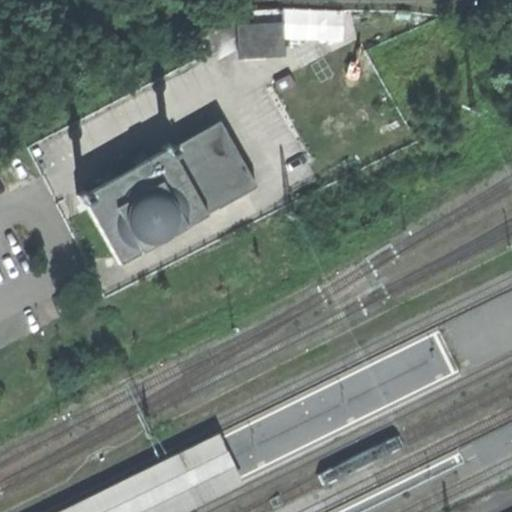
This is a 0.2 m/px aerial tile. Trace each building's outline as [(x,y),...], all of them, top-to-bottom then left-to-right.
[(280,24),(237,27),(239,56),(282,54),(280,24)] [(232,46),(171,76),(184,104),(246,75),(232,46)] [(172,82),(56,132),(68,160),(184,110),(172,82)] [(280,106),(255,120),(285,172),(310,158),(280,106)] [(161,150),(137,164),(117,175),(87,193),(85,190),(76,196),(80,203),(82,202),(119,265),(206,215),(205,214),(217,207),(218,209),(256,187),(218,121),(171,148),(169,143),(160,148),(161,150)] [(108,160),(117,175),(137,164),(128,148),(108,160)] [(186,511),(249,482),(223,430),(55,511),(186,511)]
